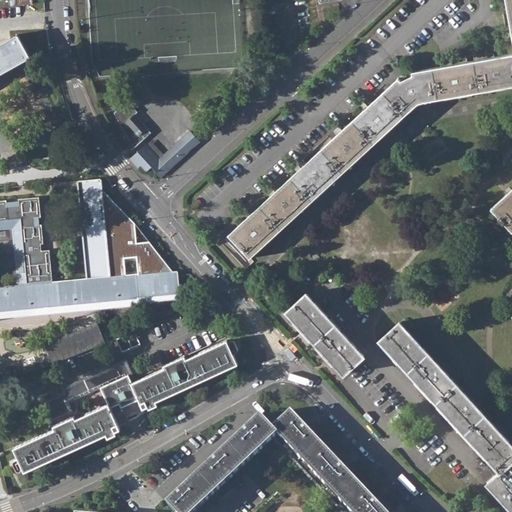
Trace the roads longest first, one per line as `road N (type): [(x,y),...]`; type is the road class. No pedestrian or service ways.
road 1 (residential): [(0,511),(95,473),(291,361)]
road 2 (residential): [(374,0),(150,203)]
road 3 (residential): [(58,0),(62,48),(80,104),(120,173),(150,203)]
road 4 (residential): [(150,203),(291,361)]
road 5 (residential): [(291,361),(431,511)]
